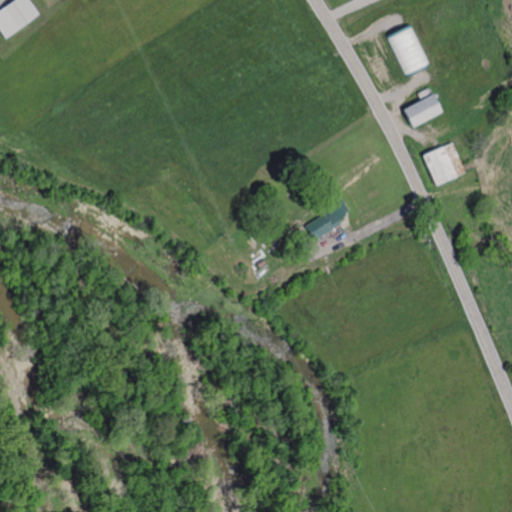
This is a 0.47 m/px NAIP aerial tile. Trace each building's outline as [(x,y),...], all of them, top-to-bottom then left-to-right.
[(0,27),(7,37),(40,13),(30,0),(13,0),(0,9),(0,27)] [(383,34),(404,75),(428,63),(408,22),(383,34)] [(399,107),(409,127),(438,111),(427,91),(399,107)] [(422,154),(436,186),(463,173),(462,171),(460,165),(449,142),(422,154)] [(312,240),(318,237),(339,224),(336,219),(343,215),(343,213),(347,211),(339,198),(335,200),(334,198),(318,208),(322,214),(303,225),(312,240)] [(257,268),(264,263),(260,258),(253,263),(257,268)]
